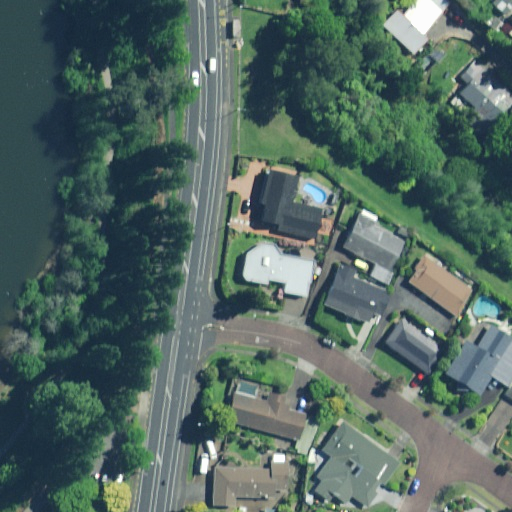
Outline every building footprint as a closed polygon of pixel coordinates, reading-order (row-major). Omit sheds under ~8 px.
[(388,0),(384,6),(389,10),(376,26),(410,54),(423,38),(421,36),(440,13),(448,19),(453,14),(439,2),(441,0),(388,0)] [(511,6),(511,0),(487,0),(485,2),(500,18),(511,6)] [(497,147),(511,127),(511,84),(482,61),(446,107),(497,147)] [(295,178),(267,171),(259,207),(263,208),(259,222),(277,226),(276,231),(312,240),(319,210),(288,202),(295,178)] [(343,251),(372,264),(366,278),(384,286),(390,272),(387,271),(400,242),(371,229),(376,218),(361,211),(343,251)] [(272,247),(261,245),(253,251),(245,255),(240,280),(265,285),(266,280),(283,283),(281,293),(303,297),(310,263),(276,256),(272,247)] [(450,314),(467,291),(423,259),(406,282),(450,314)] [(369,315),(379,319),(389,296),(349,278),(352,271),(340,265),(322,306),(365,325),(369,315)] [(511,338),(501,332),(481,319),(465,343),(462,341),(440,374),(457,385),(476,397),(488,378),(505,389),(511,378),(511,338)] [(441,352),(397,321),(381,343),(425,375),(441,352)] [(511,378),(505,389),(500,396),(511,403),(511,378)] [(266,393),(264,402),(231,394),(224,421),(297,441),(304,414),(281,408),(284,397),(266,393)] [(382,453),(339,425),(321,452),(330,457),(316,478),(321,481),(314,492),(328,502),(332,496),(344,504),(348,498),(364,509),(376,494),(373,491),(378,485),(381,487),(395,465),(380,455),(382,453)] [(275,491),(287,492),(288,462),(286,462),(286,456),(273,455),(273,462),(271,462),(271,471),(214,469),(213,506),(234,507),(234,497),(275,499),(275,491)]
